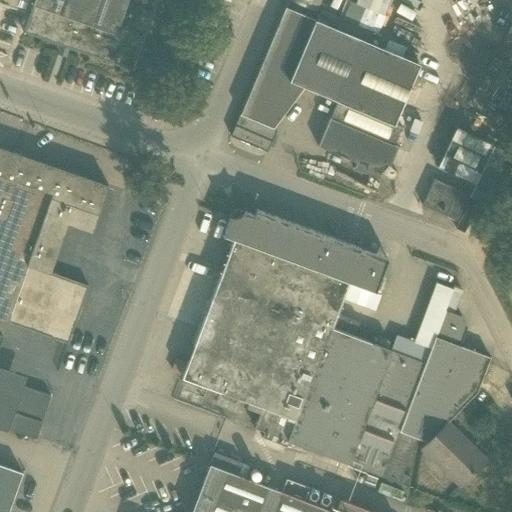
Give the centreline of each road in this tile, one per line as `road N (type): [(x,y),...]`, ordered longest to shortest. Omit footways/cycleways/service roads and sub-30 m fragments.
road 1 (unclassified): [(200,159),(473,255),(511,340)]
road 2 (unclassified): [(200,159),(65,511)]
road 3 (unclassified): [(200,159),(0,89)]
road 4 (unclassified): [(200,159),(273,0)]
